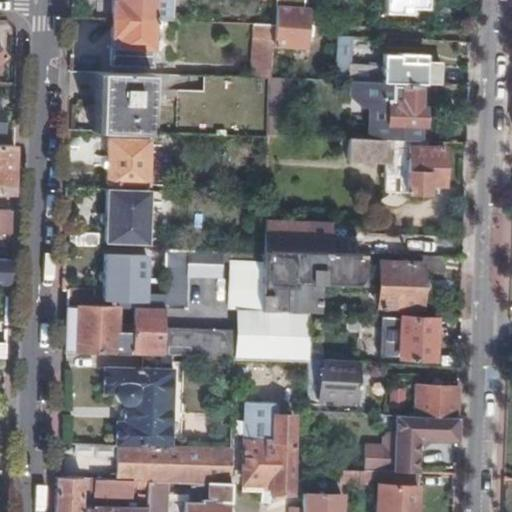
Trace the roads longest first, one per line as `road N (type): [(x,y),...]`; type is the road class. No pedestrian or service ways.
road 1 (residential): [(477,511),(496,0)]
road 2 (tertiary): [(45,0),(29,511)]
